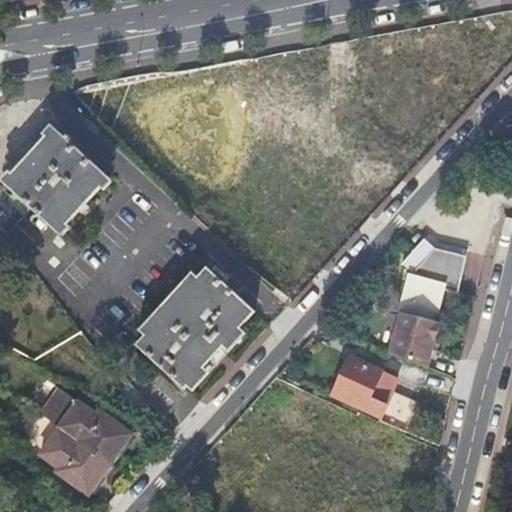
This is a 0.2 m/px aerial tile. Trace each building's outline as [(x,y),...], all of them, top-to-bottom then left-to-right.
[(55,129),(7,182),(57,227),(64,220),(69,225),(103,187),(98,182),(105,173),(71,143),(74,140),(68,135),(66,138),(55,129)] [(447,281),(445,291),(455,295),(464,257),(463,257),(435,249),(425,239),(402,266),(415,273),(447,281)] [(207,268),(138,345),(186,389),(255,312),(207,268)] [(400,312),(435,323),(445,291),(447,281),(415,273),(412,281),(409,280),(399,312),(400,312)] [(435,323),(400,312),(390,354),(428,368),(439,324),(435,323)] [(114,339),(101,354),(112,364),(125,349),(114,339)] [(401,431),(404,432),(417,403),(392,391),(397,380),(381,372),(382,371),(351,357),(334,395),(381,416),(379,421),(401,431)] [(59,388),(40,415),(58,428),(110,464),(132,434),(99,411),(96,414),(59,388)] [(110,464),(58,428),(40,454),(58,467),(56,471),(88,494),(110,464)]
